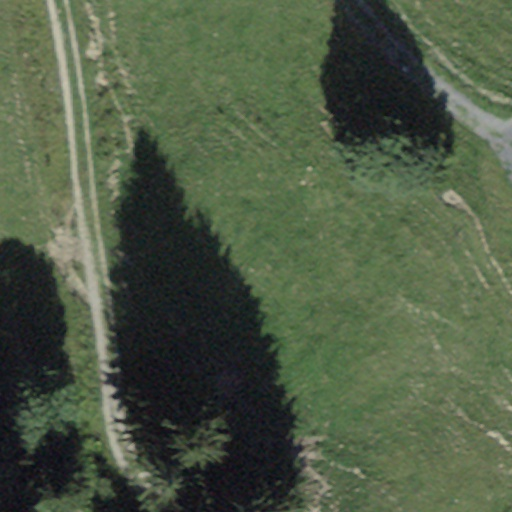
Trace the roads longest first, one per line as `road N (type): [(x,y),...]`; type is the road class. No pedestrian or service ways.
road 1 (track): [(55,0),(101,322),(138,464),(168,511)]
road 2 (track): [(460,114),(349,0)]
